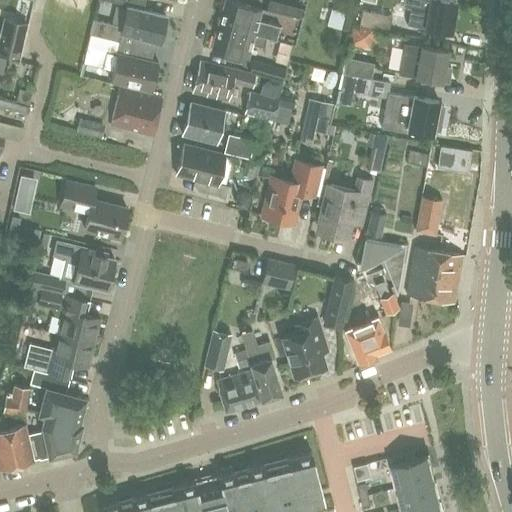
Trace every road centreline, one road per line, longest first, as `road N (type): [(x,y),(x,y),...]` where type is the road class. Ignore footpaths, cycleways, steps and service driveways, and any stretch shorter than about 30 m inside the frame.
road 1 (secondary): [(508,0),(492,330)]
road 2 (residential): [(145,217),(96,399),(103,463)]
road 3 (residential): [(103,463),(288,423),(322,407)]
road 4 (residential): [(202,0),(190,18),(145,217)]
road 5 (residential): [(359,270),(145,217)]
road 6 (residential): [(322,407),(492,330)]
road 7 (secondary): [(511,506),(495,437),(492,330)]
